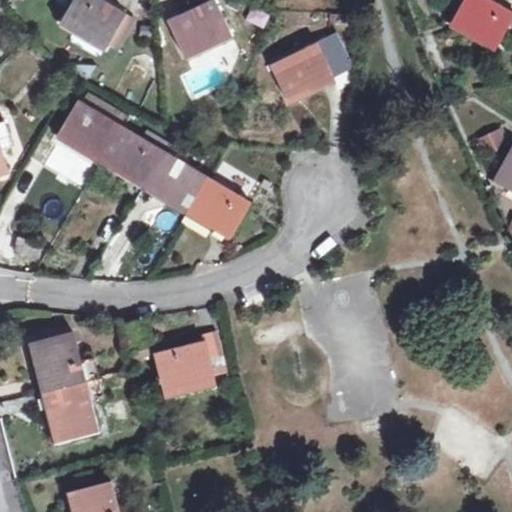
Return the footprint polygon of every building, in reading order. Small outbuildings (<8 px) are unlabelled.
[(73,0),(63,18),(75,25),(78,27),(76,30),(102,45),(104,42),(109,46),(113,40),(123,46),(139,19),(105,0),(73,0)] [(208,0),(168,19),(180,44),(226,22),(216,0),(208,0)] [(511,9),(495,0),(465,0),(461,9),(503,34),(511,17),(511,9)] [(496,45),(503,34),(461,9),(454,21),(496,45)] [(232,32),(226,22),(180,44),(185,54),(232,32)] [(272,64),(282,85),(316,68),(322,80),(334,74),(318,41),(272,64)] [(24,87),(42,68),(22,49),(4,67),(24,87)] [(316,68),(282,85),(288,96),(322,80),(316,68)] [(60,131),(103,157),(122,124),(79,98),(60,131)] [(6,119),(0,120),(0,176),(10,173),(0,141),(0,137),(12,134),(6,119)] [(144,137),(122,124),(103,157),(147,184),(166,150),(144,137)] [(484,153),(507,147),(502,128),(479,134),(484,153)] [(144,137),(166,150),(170,144),(148,131),(144,137)] [(170,144),(166,150),(187,163),(191,157),(170,144)] [(511,146),(496,174),(511,182),(511,146)] [(187,163),(166,150),(147,184),(157,190),(163,179),(196,199),(209,175),(187,163)] [(211,176),(209,175),(196,199),(227,217),(220,227),(233,235),(253,201),(242,194),(243,192),(239,190),(238,192),(216,179),(223,167),(218,164),(211,176)] [(157,190),(190,209),(196,199),(163,179),(157,190)] [(227,217),(196,199),(190,209),(220,227),(227,217)] [(17,249),(41,257),(46,242),(21,234),(17,249)] [(144,320),(126,325),(131,344),(149,338),(144,320)] [(40,391),(44,390),(100,376),(94,358),(82,360),(74,329),(45,337),(48,349),(39,352),(43,363),(37,364),(33,366),(40,391)] [(155,353),(164,389),(201,379),(201,383),(216,379),(212,363),(210,357),(222,353),(215,330),(200,333),(202,340),(155,353)] [(48,349),(45,337),(31,341),(37,364),(43,363),(39,352),(48,349)] [(224,359),(222,353),(210,357),(212,363),(224,359)] [(105,396),(100,376),(44,390),(48,403),(53,402),(60,427),(68,426),(71,437),(101,430),(93,399),(105,396)] [(201,379),(164,389),(166,395),(217,381),(216,379),(201,383),(201,379)] [(53,402),(48,403),(57,441),(71,437),(68,426),(60,427),(53,402)] [(80,505),(81,511),(120,511),(112,479),(71,490),(75,506),(80,505)]
